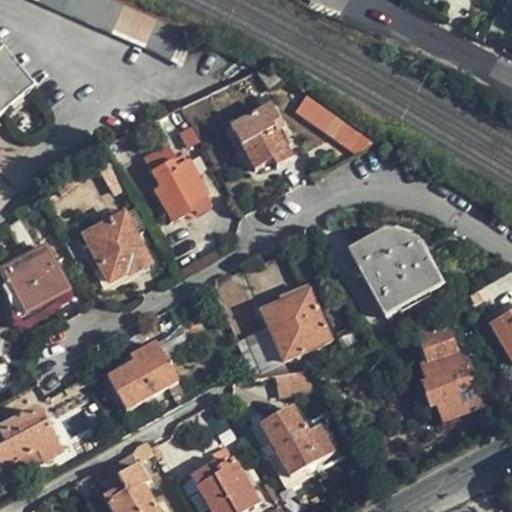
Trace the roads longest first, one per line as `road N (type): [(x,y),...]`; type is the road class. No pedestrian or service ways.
road 1 (residential): [(62,362),(343,199),(379,189),(431,196),(511,248)]
road 2 (residential): [(0,508),(219,391)]
road 3 (residential): [(370,1),(511,81)]
road 4 (residential): [(0,197),(77,116),(100,73)]
road 5 (secondary): [(398,511),(511,447)]
